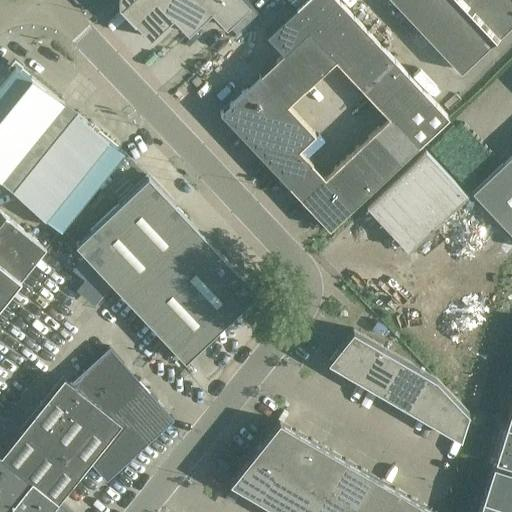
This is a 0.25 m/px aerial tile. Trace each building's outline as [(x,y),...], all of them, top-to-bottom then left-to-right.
[(139,0),(163,25),(186,3),(183,0),(139,0)] [(221,0),(183,0),(186,3),(201,19),(221,0)] [(226,0),(239,14),(253,0),(226,0)] [(301,197),(326,224),(329,227),(449,116),(340,0),(300,0),(266,33),(283,50),(276,57),(304,88),(336,58),(389,115),(301,197)] [(511,0),(393,0),(460,71),(511,21),(511,0)] [(0,177),(61,227),(124,150),(21,67),(11,67),(0,80),(0,177)] [(261,73),(220,110),(271,165),(269,167),(276,175),(278,173),(289,184),(313,162),(299,147),(316,132),(261,73)] [(365,204),(368,207),(407,248),(466,193),(424,148),(365,204)] [(511,233),(511,153),(473,191),(511,233)] [(74,241),(177,352),(184,359),(257,291),(147,174),(74,241)] [(470,214),(486,230),(465,251),(483,270),(495,259),(502,267),(511,257),(511,241),(478,206),(470,214)] [(0,302),(46,246),(0,209),(0,302)] [(327,359),(328,360),(356,376),(376,341),(353,328),(352,327),(327,359)] [(356,376),(381,391),(401,356),(376,341),(356,376)] [(89,459),(106,478),(172,416),(108,345),(70,380),(63,374),(0,453),(0,452),(0,511),(73,511),(57,499),(89,459)] [(381,391),(406,405),(426,370),(401,356),(381,391)] [(406,405),(431,420),(448,390),(428,372),(426,370),(406,405)] [(468,410),(448,390),(431,420),(459,436),(460,437),(468,410)] [(297,429),(280,419),(279,419),(254,450),(277,463),(297,429)] [(511,426),(506,424),(495,459),(511,464),(511,426)] [(321,443),(297,429),(277,463),(301,478),(321,443)] [(346,458),(321,443),(301,478),(326,492),(346,458)] [(229,481),(230,481),(257,497),(277,463),(254,450),(229,481)] [(371,472),(346,458),(326,492),(351,507),(371,472)] [(257,497),(282,511),(301,478),(277,463),(257,497)] [(511,469),(493,464),(482,499),(511,508),(511,469)] [(381,511),(396,487),(371,472),(351,507),(360,511),(381,511)] [(282,511),(314,511),(326,492),(301,478),(282,511)] [(414,511),(420,501),(396,487),(381,511),(414,511)] [(314,511),(348,511),(351,507),(326,492),(314,511)] [(511,511),(511,508),(482,499),(477,511),(511,511)] [(436,510),(420,501),(414,511),(435,511),(436,510)]
